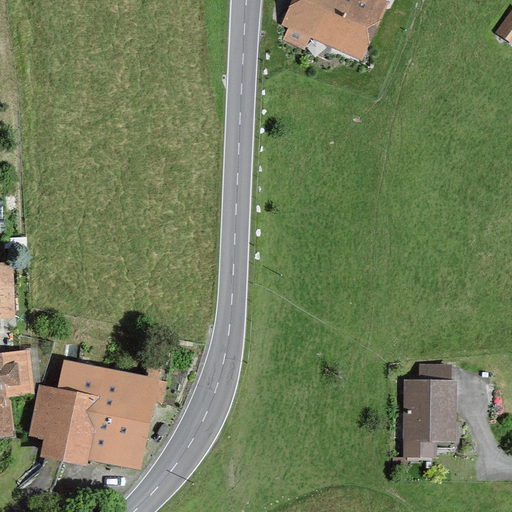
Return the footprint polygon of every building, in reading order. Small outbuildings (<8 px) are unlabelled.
[(292,0),(282,22),(289,25),(286,44),(301,51),(311,30),(356,50),(379,0),(377,0),(292,0)] [(511,15),(498,35),(511,45),(511,15)] [(31,393),(28,358),(0,360),(0,431),(12,430),(9,395),(31,393)] [(435,443),(454,443),(455,385),(452,385),(452,370),(424,369),(424,385),(409,384),(408,457),(435,457),(435,443)] [(86,461),(89,444),(137,452),(149,387),(107,380),(107,383),(60,374),(58,390),(41,387),(30,433),(49,436),(46,454),(86,461)]
